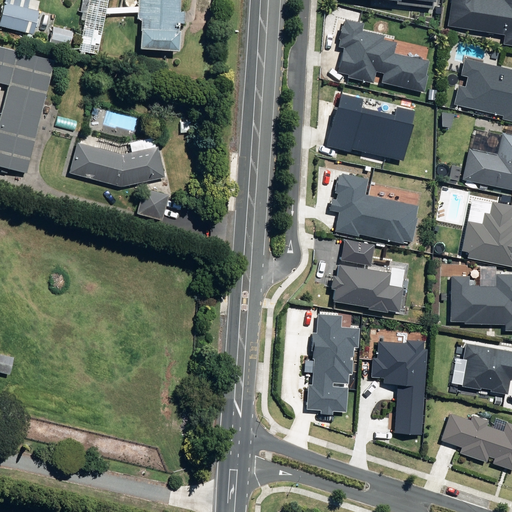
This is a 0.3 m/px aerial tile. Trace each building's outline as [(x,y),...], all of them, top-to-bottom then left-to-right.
[(3,0),(0,12),(0,26),(30,34),(37,11),(26,8),(27,0),(3,0)] [(88,0),(78,49),(96,53),(107,0),(88,0)] [(136,0),(136,19),(139,19),(138,47),(176,48),(177,22),(183,22),(184,11),(178,11),(178,0),(136,0)] [(511,0),(450,0),(446,26),(502,35),(501,44),(511,46),(511,0)] [(361,23),(343,19),(342,26),(339,26),(336,39),(338,39),(336,47),(340,48),(335,72),(346,75),(345,78),(371,83),(373,72),(381,73),(378,83),(421,92),(425,76),(423,75),(426,61),(391,53),(394,42),(380,39),(381,35),(359,31),(361,23)] [(0,81),(7,84),(0,112),(0,166),(27,174),(55,60),(0,46),(0,81)] [(456,85),(452,104),(500,116),(499,119),(511,121),(511,70),(462,58),(458,75),(465,77),(463,87),(456,85)] [(145,83),(143,91),(150,93),(152,84),(145,83)] [(352,149),(404,162),(414,125),(411,125),(415,111),(397,107),(395,115),(363,107),(365,98),(341,91),(327,145),(351,152),(352,149)] [(440,126),(449,127),(451,114),(440,112),(440,126)] [(467,149),(461,180),(511,190),(511,135),(503,134),(503,133),(499,132),(495,155),(467,149)] [(76,141),(68,171),(120,186),(163,176),(157,146),(121,154),(76,141)] [(445,169),(442,178),(456,181),(458,171),(445,169)] [(336,230),(359,235),(359,234),(403,243),(404,240),(413,242),(419,218),(417,217),(419,205),(366,194),(370,178),(339,171),(334,193),(338,194),(337,200),(332,199),(330,210),(340,212),(336,230)] [(142,188),(135,212),(160,220),(167,195),(142,188)] [(466,252),(465,258),(511,267),(511,218),(509,218),(511,206),(490,202),(487,213),(483,212),(480,223),(466,220),(460,250),(466,252)] [(374,245),(345,240),(341,260),(370,266),(374,245)] [(331,289),(329,301),(364,307),(364,309),(384,312),(384,310),(395,312),(399,287),(385,285),(387,273),(336,264),(334,276),(330,275),(328,289),(331,289)] [(449,268),(441,268),(440,295),(448,295),(449,268)] [(467,276),(449,275),(448,321),(462,322),(462,323),(502,325),(502,330),(511,330),(511,273),(493,273),(492,286),(467,285),(467,276)] [(333,411),(347,412),(348,388),(333,387),(333,382),(349,383),(349,374),(352,374),(353,361),(350,361),(351,356),(354,357),(354,347),(358,348),(360,329),(342,327),(342,315),(318,314),(317,333),(313,332),(311,351),(313,351),(313,359),(314,359),(312,384),(308,384),(307,409),(321,411),(321,414),(333,414),(333,411)] [(399,385),(395,431),(420,433),(426,350),(423,350),(424,341),(407,340),(407,343),(378,341),(377,358),(372,357),(371,378),(383,379),(382,383),(399,385)] [(511,351),(463,343),(461,359),(464,360),(459,387),(478,390),(478,388),(487,390),(487,392),(505,395),(507,380),(508,380),(509,374),(511,374),(511,351)] [(468,420),(448,413),(438,440),(459,447),(457,453),(484,462),(486,456),(491,458),(489,463),(511,471),(511,469),(511,424),(504,422),(501,431),(484,425),(486,421),(470,415),(468,420)]
